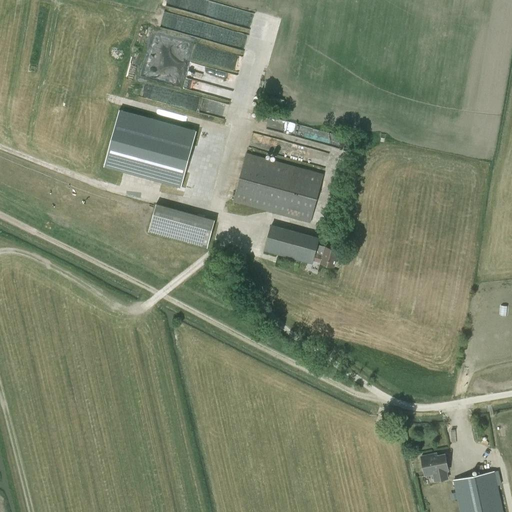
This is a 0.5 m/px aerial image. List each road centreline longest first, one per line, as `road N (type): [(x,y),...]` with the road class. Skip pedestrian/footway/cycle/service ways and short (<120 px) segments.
road 1 (track): [(388,400),(355,393),(0,215)]
road 2 (track): [(0,252),(31,255),(127,313),(142,309)]
road 3 (track): [(30,511),(0,387)]
road 4 (unclassified): [(511,393),(427,407),(388,400)]
